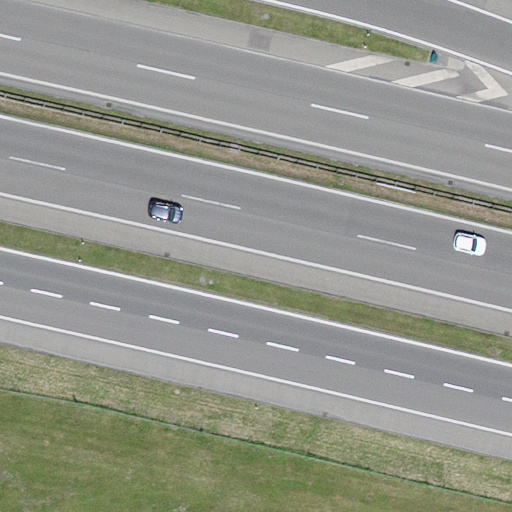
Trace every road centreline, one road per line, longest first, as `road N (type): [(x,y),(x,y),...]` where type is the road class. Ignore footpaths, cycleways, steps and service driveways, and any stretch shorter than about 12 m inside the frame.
road 1 (motorway): [(0,268),(511,385)]
road 2 (motorway): [(511,150),(0,33)]
road 3 (motorway): [(0,159),(511,274)]
road 4 (motorway): [(511,49),(348,0)]
